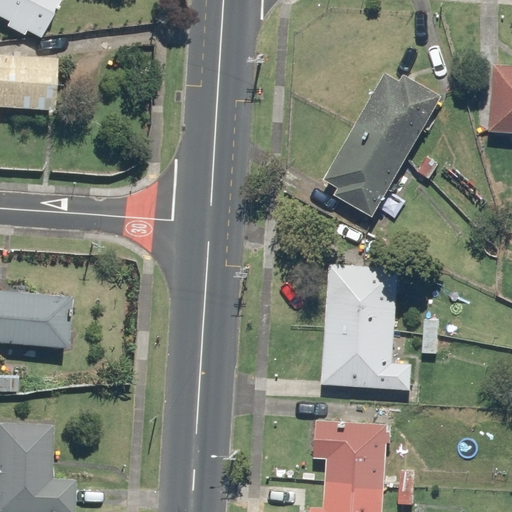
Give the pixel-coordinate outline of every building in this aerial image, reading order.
[(55,0),(0,0),(0,20),(36,39),(55,0)] [(52,60),(0,57),(0,109),(49,112),(52,60)] [(511,65),(492,65),(487,131),(511,133),(511,65)] [(332,195),(370,216),(439,96),(402,74),(398,80),(384,72),(322,179),(336,188),(332,195)] [(440,163),(421,150),(409,169),(427,181),(440,163)] [(328,263),(320,383),(407,389),(409,363),(390,362),(396,267),(328,263)] [(0,292),(0,345),(62,351),(67,299),(0,292)] [(437,320),(423,319),(421,352),(435,353),(437,320)] [(379,511),(385,425),(314,420),(312,457),(325,458),(322,508),(309,507),(308,511),(379,511)] [(0,424),(0,511),(66,511),(69,482),(44,480),(48,428),(0,424)]
